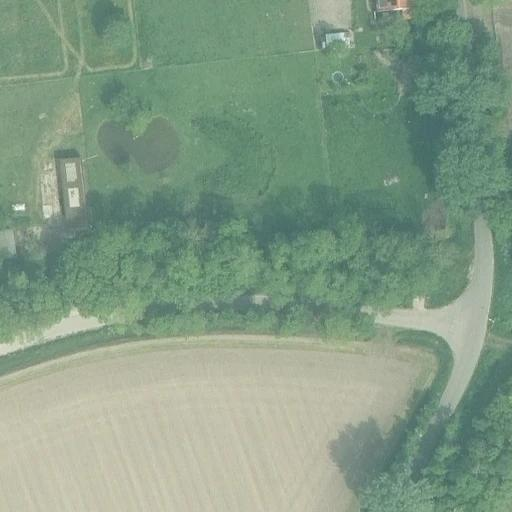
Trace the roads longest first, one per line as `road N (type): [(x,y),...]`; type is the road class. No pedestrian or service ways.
road 1 (unclassified): [(477,322),(229,301),(163,305),(0,342)]
road 2 (unclassified): [(477,322),(480,189),(460,0)]
road 3 (unclassified): [(388,511),(467,362),(477,322)]
